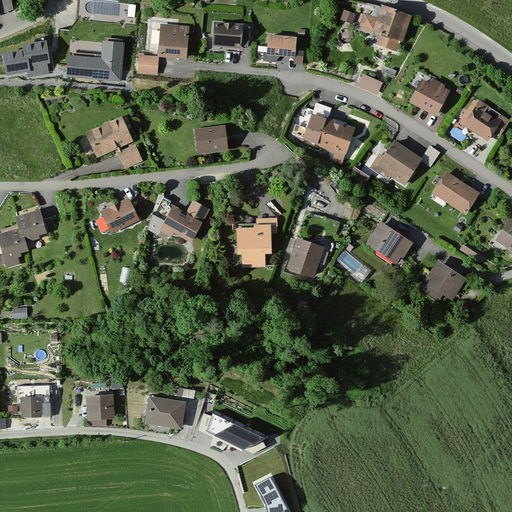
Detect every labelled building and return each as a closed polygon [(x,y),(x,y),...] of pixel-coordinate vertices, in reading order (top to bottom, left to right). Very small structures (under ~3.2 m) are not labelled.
[(138,4),(92,0),(78,0),(76,21),(136,27),(138,4)] [(409,17),(382,8),(378,20),(364,15),(360,27),(380,33),(376,45),(397,52),(409,17)] [(356,14),(345,10),(341,20),(352,24),(356,14)] [(242,27),(215,24),(213,47),(240,49),(242,27)] [(188,29),(161,26),(158,57),(186,60),(188,29)] [(296,38),(268,37),(267,54),(295,56),(296,38)] [(101,60),(67,57),(65,78),(121,83),(125,45),(102,43),(101,60)] [(22,54),(2,58),(6,77),(27,74),(27,77),(52,73),(47,45),(21,49),(22,54)] [(158,57),(139,56),(138,72),(156,74),(158,57)] [(382,83),(364,75),(359,86),(377,94),(382,83)] [(423,82),(411,104),(436,117),(451,90),(432,80),(429,85),(423,82)] [(317,100),(314,110),(330,115),(333,106),(317,100)] [(509,121),(479,102),(464,126),(490,141),(495,132),(500,136),(509,121)] [(336,150),(346,154),(354,131),(312,117),(308,130),(295,126),(292,135),(304,139),(336,150)] [(121,119),(86,134),(96,157),(131,142),(121,119)] [(224,128),(196,131),(199,155),(227,151),(224,128)] [(421,161),(394,144),(385,159),(380,155),(371,168),(388,179),(390,176),(404,185),(421,161)] [(134,147),(118,155),(125,169),(141,161),(134,147)] [(346,154),(336,150),(332,161),(342,164),(346,154)] [(352,172),(366,180),(370,174),(355,166),(352,172)] [(479,196),(446,175),(434,194),(467,215),(479,196)] [(125,197),(97,210),(107,232),(135,219),(125,197)] [(187,215),(174,209),(163,230),(191,245),(209,210),(194,203),(187,215)] [(38,212),(15,220),(19,230),(0,236),(0,246),(5,261),(29,253),(25,242),(46,235),(38,212)] [(51,217),(44,220),(47,227),(53,225),(51,217)] [(511,223),(508,221),(495,243),(511,252),(511,223)] [(409,244),(380,225),(366,245),(395,264),(409,244)] [(253,229),(237,229),(237,257),(242,256),(242,268),(265,268),(265,257),(272,256),(271,234),(277,234),(277,227),(257,227),(253,227),(253,229)] [(324,250),(298,240),(288,270),(313,279),(324,250)] [(354,248),(349,244),(345,249),(350,252),(354,248)] [(484,258),(463,245),(460,250),(481,264),(484,258)] [(465,281),(437,263),(420,290),(439,301),(442,295),(452,302),(465,281)] [(122,381),(111,381),(111,389),(122,389),(122,381)] [(49,386),(18,387),(19,404),(21,404),(22,418),(50,417),(49,386)] [(112,397),(87,399),(88,421),(113,420),(112,397)] [(186,405),(150,399),(146,424),(181,430),(186,405)] [(265,438),(214,414),(207,433),(245,453),(264,443),(265,438)] [(271,474),(255,482),(266,500),(268,511),(283,511),(283,507),(288,505),(275,482),(271,474)]
